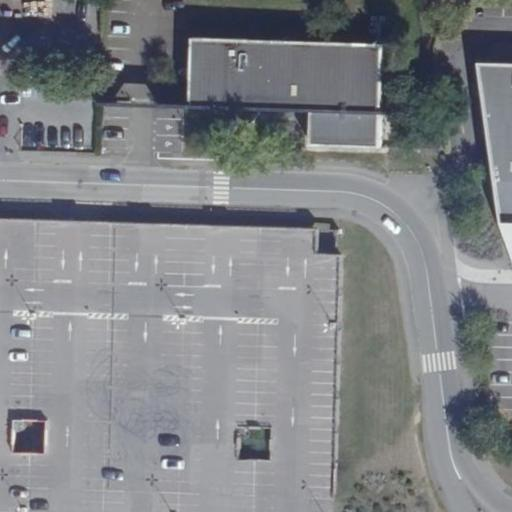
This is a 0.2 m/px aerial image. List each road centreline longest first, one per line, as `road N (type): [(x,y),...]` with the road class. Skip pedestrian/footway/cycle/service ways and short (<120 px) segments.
road 1 (unclassified): [(0,185),(346,197),(380,208),(421,249),(448,451)]
road 2 (unknown): [(63,511),(68,292)]
road 3 (unknown): [(68,292),(141,296),(152,227)]
